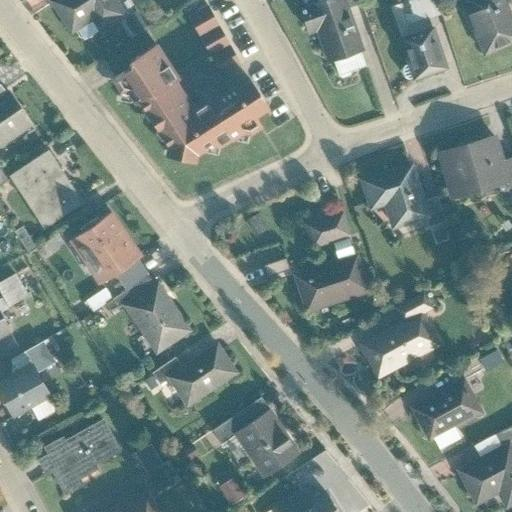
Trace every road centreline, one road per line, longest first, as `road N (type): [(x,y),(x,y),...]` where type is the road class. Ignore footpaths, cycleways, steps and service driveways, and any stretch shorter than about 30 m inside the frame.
road 1 (residential): [(419,511),(179,230)]
road 2 (residential): [(179,230),(0,3)]
road 3 (residential): [(334,150),(511,89)]
road 4 (residential): [(179,230),(334,150)]
road 5 (residential): [(334,150),(251,0)]
